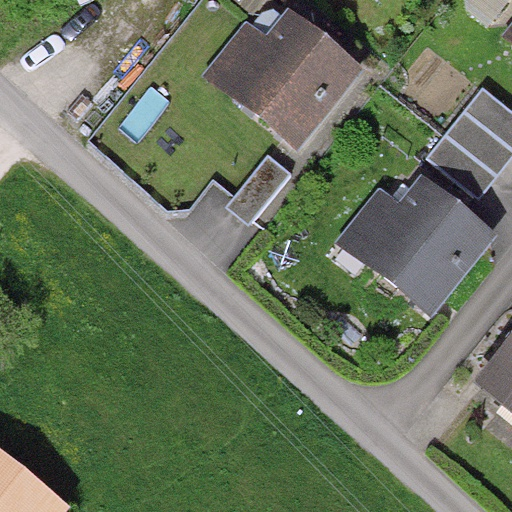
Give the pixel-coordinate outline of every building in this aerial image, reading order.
[(270,36),(250,20),(212,70),(302,138),(361,61),(291,7),(270,36)] [(266,155),(224,206),(250,227),(292,176),(266,155)] [(404,203),(384,187),(347,235),(436,303),(495,228),(425,175),(404,203)] [(511,340),(486,373),(511,393),(511,340)] [(0,448),(0,511),(54,511),(65,499),(0,448)]
